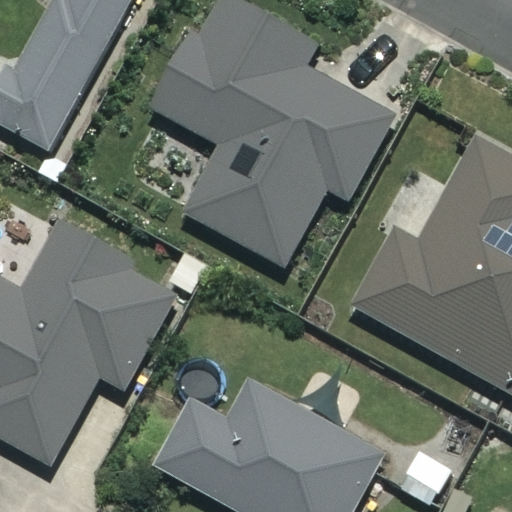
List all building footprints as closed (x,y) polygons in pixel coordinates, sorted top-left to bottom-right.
[(128,0),(63,0),(20,83),(5,75),(0,85),(0,116),(53,145),(128,0)] [(314,42),(236,0),(219,0),(197,43),(187,37),(149,107),(220,145),(182,214),(283,268),(325,190),(344,200),(389,115),(301,67),(314,42)] [(511,167),(474,147),(420,244),(397,231),(356,304),(511,390),(511,167)] [(124,393),(178,291),(60,230),(24,298),(0,285),(0,439),(51,466),(97,379),(124,393)] [(349,511),(381,452),(248,383),(228,421),(191,402),(155,470),(235,511),(349,511)]
